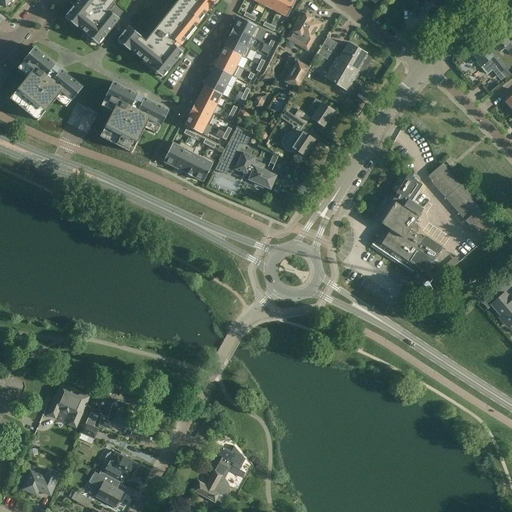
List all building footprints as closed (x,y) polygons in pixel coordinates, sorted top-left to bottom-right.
[(78,0),(68,13),(69,13),(70,13),(74,16),(70,21),(77,28),(78,27),(86,33),(85,34),(93,40),(97,35),(102,38),(101,40),(102,40),(113,27),(114,28),(115,26),(114,25),(119,19),(108,9),(113,2),(111,0),(78,0)] [(141,36),(128,26),(123,32),(122,32),(121,33),(122,34),(120,36),(121,36),(122,35),(126,39),(122,44),(130,51),(130,50),(151,66),(150,67),(158,73),(162,68),(166,71),(166,72),(166,73),(179,58),(176,56),(180,51),(181,51),(178,48),(180,45),(181,45),(186,39),(187,40),(197,28),(195,27),(200,21),(198,18),(201,15),(203,16),(208,10),(209,10),(215,3),(214,2),(214,3),(210,0),(195,0),(194,2),(191,0),(183,0),(162,27),(158,25),(145,41),(141,37),(141,36)] [(270,0),(267,7),(277,12),(282,0),(270,0)] [(282,0),(277,12),(287,17),(296,0),(282,0)] [(426,0),(428,1),(418,15),(429,23),(437,14),(445,3),(446,0),(426,0)] [(308,14),(306,14),(305,14),(302,19),(299,17),(286,38),(308,51),(315,38),(314,37),(321,23),(311,17),(310,15),(308,14)] [(239,17),(234,28),(251,37),(255,40),(261,28),(257,26),(239,17)] [(234,28),(233,27),(228,38),(229,38),(246,47),(246,46),(251,37),(234,28)] [(511,41),(509,43),(498,30),(488,39),(499,51),(504,47),(511,55),(511,41)] [(229,38),(228,38),(224,47),(241,56),(241,57),(245,59),(251,48),(246,46),(246,47),(229,38)] [(338,44),(327,38),(320,49),(324,51),(357,70),(366,54),(348,43),(340,56),(333,52),(338,44)] [(265,44),(261,51),(268,55),(269,53),(272,47),(268,46),(265,44)] [(482,44),(471,52),(472,53),(472,54),(472,55),(474,58),(476,58),(478,61),(477,62),(481,67),(487,75),(492,71),(496,68),(504,78),(506,80),(511,75),(506,69),(492,52),(490,53),(482,44)] [(56,65),(33,47),(23,61),(28,65),(29,68),(24,73),(26,76),(28,76),(9,99),(38,121),(55,99),(60,102),(63,96),(66,96),(72,100),(83,87),(61,69),(59,71),(54,67),(56,65)] [(241,56),(224,47),(219,57),(236,66),(237,65),(241,57),(241,56)] [(357,70),(324,51),(321,57),(333,64),(325,78),(327,79),(327,82),(332,85),(334,83),(347,91),(358,71),(357,70)] [(236,66),(219,57),(214,66),(232,75),(231,76),(233,77),(239,66),(237,65),(236,66)] [(308,67),(297,61),(289,73),(284,82),(296,88),(308,67)] [(232,75),(214,66),(209,76),(227,85),(231,76),(232,75)] [(227,85),(209,76),(204,86),(222,95),(227,85)] [(138,94),(112,81),(104,97),(111,100),(112,103),(109,109),(112,111),(100,137),(132,153),(145,128),(148,129),(152,123),(155,123),(161,126),(169,110),(144,98),(143,100),(136,97),(138,94)] [(222,95),(204,86),(199,95),(217,104),(222,95)] [(217,104),(199,95),(195,105),(194,105),(212,114),(212,113),(217,104)] [(312,119),(323,127),(334,111),(322,103),(322,104),(315,99),(312,104),(319,109),(312,119)] [(195,105),(194,104),(189,115),(207,124),(209,125),(214,115),(212,113),(212,114),(194,105),(195,105)] [(299,110),(295,117),(306,124),(311,118),(299,110)] [(306,124),(295,117),(286,111),(281,119),(293,126),(292,135),(288,136),(285,138),(284,142),(285,146),(287,149),(291,150),(294,149),(304,155),(314,140),(301,131),(306,124)] [(207,124),(189,115),(184,125),(202,134),(207,124)] [(249,135),(237,126),(234,130),(249,136),(249,135)] [(173,167),(185,144),(181,141),(178,146),(172,143),(163,161),(173,167)] [(219,161),(215,170),(225,174),(230,162),(228,161),(235,145),(228,142),(224,149),(218,160),(219,161)] [(195,149),(185,144),(173,167),(183,171),(183,172),(193,153),(195,149)] [(274,175),(263,171),(265,166),(252,160),(253,158),(241,152),(234,169),(246,174),(248,170),(251,172),(248,179),(254,182),(254,184),(261,187),(262,185),(269,188),(274,175)] [(202,158),(193,153),(183,172),(183,171),(182,172),(193,177),(193,176),(202,158)] [(203,155),(202,158),(193,176),(193,177),(203,182),(214,161),(203,155)] [(274,155),(270,163),(275,165),(279,157),(274,155)] [(457,164),(452,159),(450,157),(446,161),(452,168),(457,164)] [(499,227),(443,163),(436,169),(428,176),(433,181),(431,182),(445,198),(449,202),(455,210),(461,217),(468,224),(474,231),(483,241),(499,227)] [(422,184),(413,178),(405,173),(404,174),(388,197),(386,196),(372,217),(376,219),(384,225),(383,227),(371,245),(412,273),(416,266),(425,273),(426,270),(442,247),(425,235),(423,238),(415,233),(416,231),(415,224),(413,223),(423,209),(411,201),(422,184)] [(434,275),(426,270),(425,273),(424,275),(435,282),(459,261),(455,256),(434,275)] [(425,277),(417,272),(413,278),(421,283),(425,278),(425,277)] [(511,301),(504,293),(491,305),(496,311),(498,310),(503,315),(501,317),(501,320),(507,326),(510,326),(510,327),(511,325),(511,301)] [(89,398),(60,386),(47,415),(55,418),(61,406),(73,412),(68,424),(76,427),(89,398)] [(128,404),(119,401),(118,401),(117,401),(116,401),(115,401),(114,402),(113,403),(112,404),(111,405),(111,406),(107,417),(101,415),(98,426),(109,429),(111,422),(133,429),(138,415),(126,411),(128,404)] [(97,416),(90,413),(81,433),(94,438),(98,429),(93,427),(97,416)] [(219,445),(214,453),(233,463),(232,466),(229,470),(243,478),(245,473),(239,469),(245,459),(234,446),(231,451),(219,445)] [(107,465),(103,472),(121,482),(124,477),(128,480),(137,464),(114,451),(114,452),(111,452),(107,454),(105,458),(105,462),(107,465)] [(229,464),(221,460),(215,470),(206,485),(199,481),(193,491),(214,502),(219,493),(225,497),(226,495),(227,493),(227,490),(227,488),(226,486),(226,484),(224,482),(223,481),(221,480),(220,479),(229,464)] [(59,474),(47,469),(44,476),(30,471),(23,489),(36,495),(39,488),(44,490),(43,492),(50,495),(59,474)] [(99,474),(94,471),(89,482),(100,489),(96,496),(115,507),(123,492),(116,489),(120,482),(100,471),(99,474)] [(75,492),(71,498),(87,507),(91,500),(75,492)]
